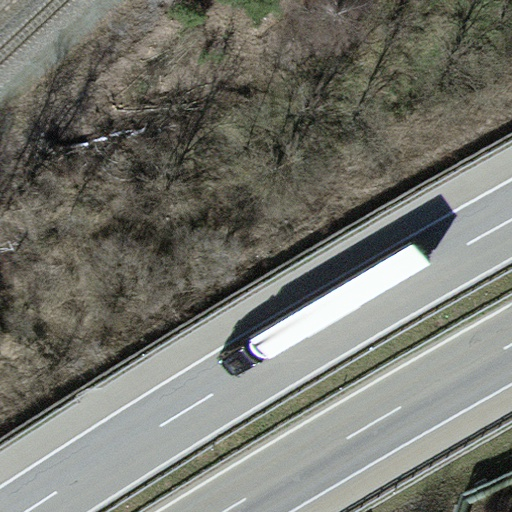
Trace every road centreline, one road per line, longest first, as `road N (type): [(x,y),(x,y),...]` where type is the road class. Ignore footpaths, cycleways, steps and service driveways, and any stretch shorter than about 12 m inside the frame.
road 1 (motorway): [(511,218),(27,511)]
road 2 (motorway): [(221,511),(511,344)]
